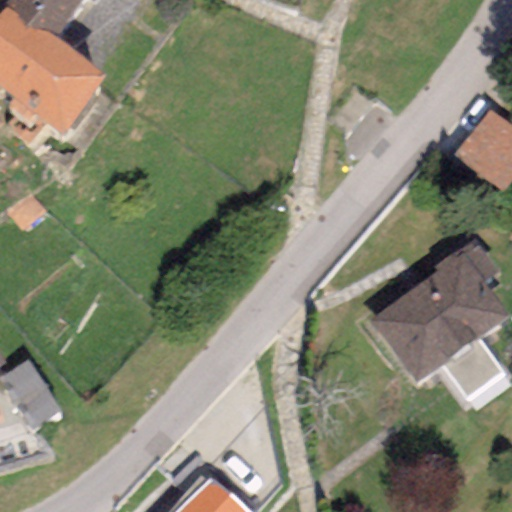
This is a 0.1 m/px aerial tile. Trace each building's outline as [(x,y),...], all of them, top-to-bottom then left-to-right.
[(15,0),(6,14),(55,49),(91,0),(15,0)] [(8,116),(30,134),(36,128),(65,150),(105,89),(55,49),(6,14),(0,20),(0,99),(14,109),(8,116)] [(511,186),(511,138),(487,118),(453,160),(501,199),(511,186)] [(462,264),(369,331),(415,395),(508,328),(462,264)] [(233,511),(209,489),(184,511),(233,511)]
